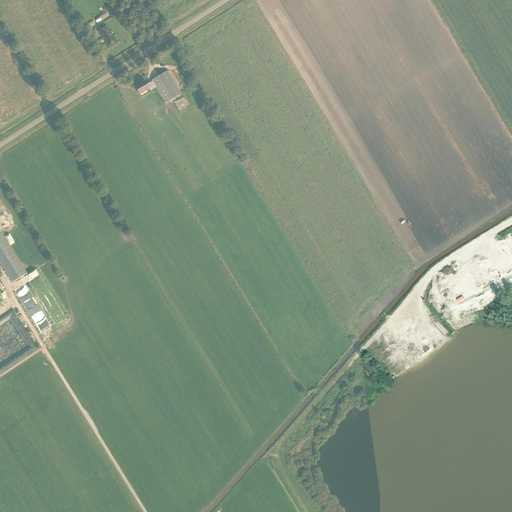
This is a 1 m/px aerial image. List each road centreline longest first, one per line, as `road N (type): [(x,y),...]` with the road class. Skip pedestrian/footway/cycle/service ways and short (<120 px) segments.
road 1 (track): [(217,511),(437,266),(511,220)]
road 2 (unclassified): [(0,145),(226,0)]
